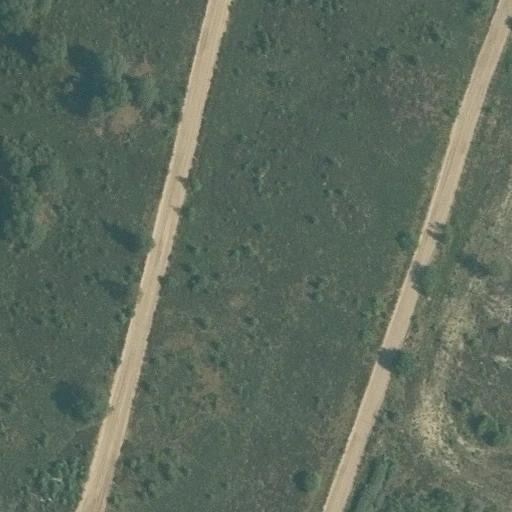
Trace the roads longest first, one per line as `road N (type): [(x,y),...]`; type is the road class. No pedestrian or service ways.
road 1 (track): [(511,4),(337,511)]
road 2 (track): [(223,0),(86,511)]
